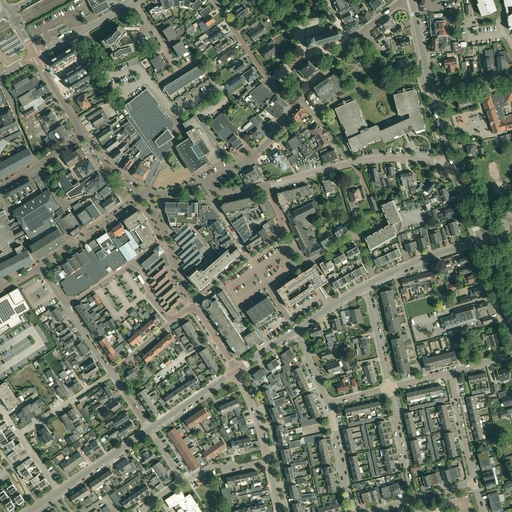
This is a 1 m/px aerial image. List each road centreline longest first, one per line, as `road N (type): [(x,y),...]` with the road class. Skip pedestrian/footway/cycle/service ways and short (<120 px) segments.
road 1 (residential): [(299,98),(356,35),(406,0)]
road 2 (residential): [(293,106),(214,0)]
road 3 (residential): [(39,267),(112,373)]
road 4 (residential): [(142,195),(39,267)]
